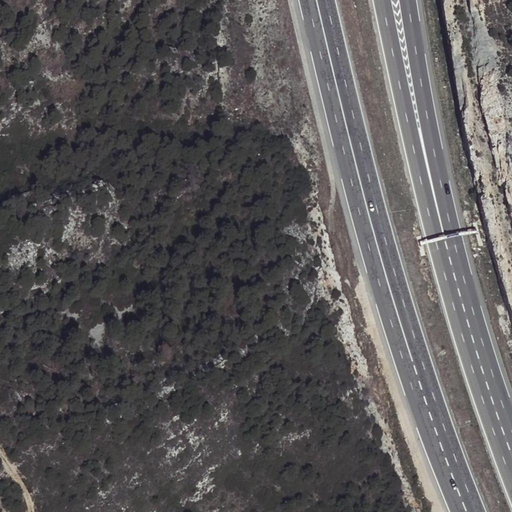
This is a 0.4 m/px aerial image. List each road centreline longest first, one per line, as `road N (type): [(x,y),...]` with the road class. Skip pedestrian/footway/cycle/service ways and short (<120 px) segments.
road 1 (motorway): [(308,0),(386,313),(411,361)]
road 2 (motorway): [(327,0),(411,361)]
road 3 (motorway): [(443,241),(422,182),(383,0)]
road 4 (motorway): [(443,241),(408,0)]
road 5 (motorway): [(511,460),(443,241)]
road 6 (motorway): [(411,361),(465,511)]
